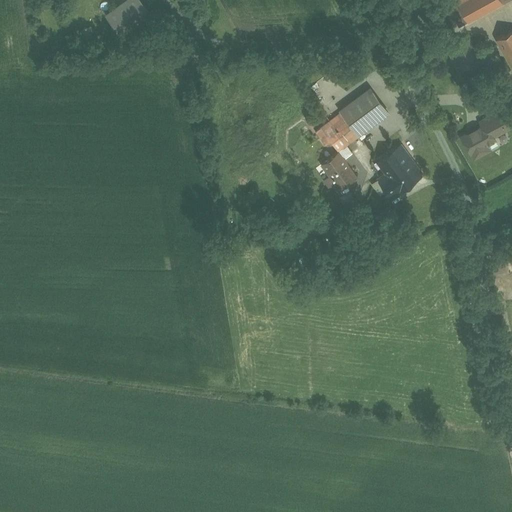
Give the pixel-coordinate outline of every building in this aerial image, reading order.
[(142,0),(122,0),(104,13),(119,32),(150,10),(142,0)] [(456,0),(458,3),(449,7),(459,26),(506,0),(456,0)] [(102,27),(85,34),(85,35),(75,39),(79,52),(107,41),(102,27)] [(511,30),(496,39),(511,68),(511,30)] [(468,39),(448,50),(459,71),(479,61),(468,39)] [(366,94),(329,121),(346,144),(383,117),(366,94)] [(511,124),(503,108),(480,121),(482,125),(461,136),(473,158),(482,154),(483,154),(488,151),(489,150),(490,149),(487,144),(495,140),(493,136),(511,126),(511,124)] [(346,144),(329,121),(321,127),(331,141),(338,150),(346,144)] [(331,141),(321,127),(316,131),(326,145),(331,141)] [(394,149),(378,160),(386,172),(377,178),(390,197),(399,190),(400,191),(423,174),(401,143),(394,148),(394,149)] [(356,176),(338,151),(322,163),(330,175),(324,179),(333,193),(333,192),(344,207),(355,200),(344,185),(356,176)]
